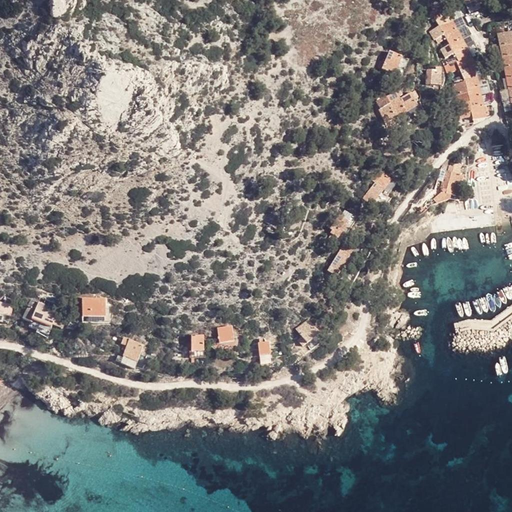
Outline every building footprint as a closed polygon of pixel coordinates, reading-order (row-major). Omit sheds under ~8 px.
[(434,13),(438,18),(444,14),(441,9),(434,13)] [(444,14),(438,18),(443,27),(453,21),(449,12),(444,14)] [(453,21),(443,27),(431,33),(436,44),(448,37),(459,32),(453,21)] [(448,37),(453,46),(464,40),(459,32),(448,37)] [(498,35),(501,46),(511,43),(511,32),(498,35)] [(453,46),(457,54),(467,48),(464,40),(453,46)] [(511,43),(501,46),(502,58),(511,56),(511,43)] [(457,54),(461,61),(472,57),(467,48),(457,54)] [(389,53),(382,70),(396,76),(402,59),(389,53)] [(511,56),(502,58),(504,68),(511,66),(511,56)] [(461,61),(463,70),(475,67),(472,57),(461,61)] [(463,70),(462,70),(465,82),(478,80),(475,67),(463,70)] [(438,79),(430,78),(429,88),(436,88),(438,79)] [(465,82),(467,91),(479,87),(478,80),(465,82)] [(455,97),(467,94),(467,91),(465,82),(453,85),(455,97)] [(479,87),(467,91),(467,94),(469,99),(481,96),(479,87)] [(375,106),(379,113),(391,107),(401,101),(400,99),(403,98),(401,92),(387,100),(385,95),(377,99),(377,102),(375,103),(376,105),(375,106)] [(455,97),(457,106),(470,103),(469,99),(467,94),(455,97)] [(407,113),(419,107),(416,101),(412,95),(401,101),(407,113)] [(481,96),(469,99),(470,103),(471,110),(484,107),(481,96)] [(391,107),(396,119),(407,113),(401,101),(391,107)] [(458,110),(461,119),(473,118),(471,110),(470,103),(457,106),(458,110)] [(378,114),(383,125),(396,119),(391,107),(379,113),(378,114)] [(474,121),(487,119),(484,107),(471,110),(473,118),(474,121)] [(369,180),(372,182),(380,172),(377,170),(369,180)] [(380,172),(372,182),(375,185),(384,191),(392,180),(380,172)] [(440,189),(446,190),(448,184),(451,173),(445,172),(444,177),(440,189)] [(458,187),(461,176),(453,174),(451,173),(448,184),(458,187)] [(458,187),(448,184),(446,190),(445,194),(455,197),(458,187)] [(364,201),(373,208),(374,206),(384,191),(375,185),(364,201)] [(287,225),(271,214),(265,222),(281,234),(287,225)] [(346,222),(336,220),(332,236),(336,237),(335,241),(337,241),(336,244),(341,245),(346,222)] [(349,245),(333,276),(340,280),(349,264),(351,265),(359,251),(366,255),(369,248),(354,241),(351,247),(349,245)] [(349,264),(340,280),(346,284),(357,267),(358,268),(366,255),(359,251),(351,265),(349,264)] [(105,319),(105,299),(81,300),(81,319),(105,319)] [(0,300),(0,313),(10,316),(13,304),(0,300)] [(44,317),(38,315),(37,319),(32,317),(32,319),(29,328),(39,332),(44,317)] [(20,328),(28,331),(29,328),(32,319),(25,316),(20,328)] [(48,335),(52,325),(48,323),(49,319),(44,317),(39,332),(48,335)] [(304,349),(307,347),(319,337),(307,323),(295,332),(301,340),(298,342),(304,349)] [(62,328),(52,325),(48,335),(58,338),(62,328)] [(218,329),(220,344),(235,342),(233,327),(218,329)] [(39,332),(29,328),(28,331),(26,335),(36,339),(39,332)] [(46,342),(48,335),(39,332),(36,339),(46,342)] [(192,335),(191,351),(203,352),(204,336),(192,335)] [(129,341),(123,358),(138,364),(144,347),(129,341)] [(260,359),(271,357),(270,344),(258,346),(260,359)]
